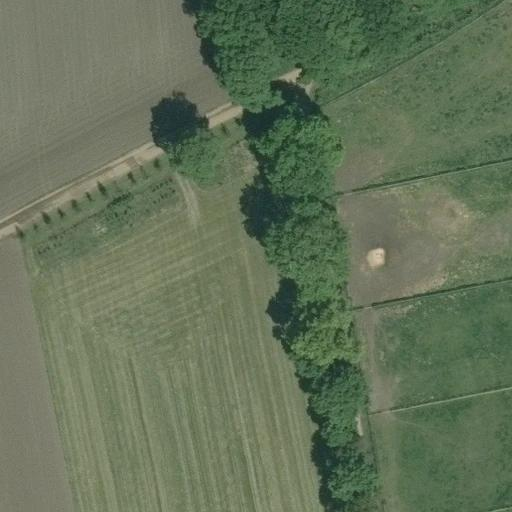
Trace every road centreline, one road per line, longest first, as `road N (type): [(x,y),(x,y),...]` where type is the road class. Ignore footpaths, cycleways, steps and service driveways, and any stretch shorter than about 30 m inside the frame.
road 1 (track): [(392,24),(0,238)]
road 2 (track): [(289,84),(365,511)]
